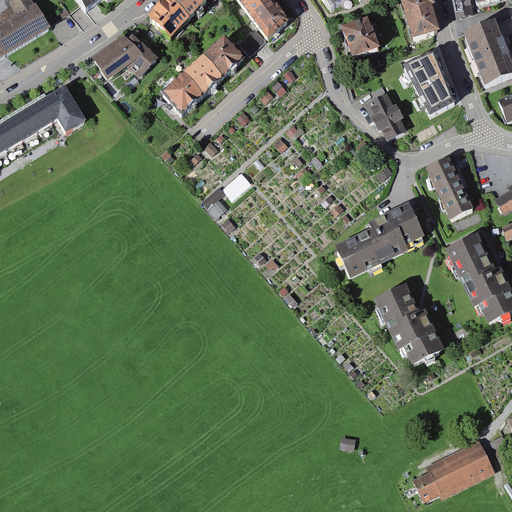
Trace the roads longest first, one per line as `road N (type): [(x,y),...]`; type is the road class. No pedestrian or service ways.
road 1 (residential): [(486,135),(419,160),(397,159),(334,103),(311,41)]
road 2 (tertiary): [(145,0),(0,99)]
road 3 (residential): [(198,138),(311,41)]
road 4 (residential): [(486,135),(445,46),(437,0)]
